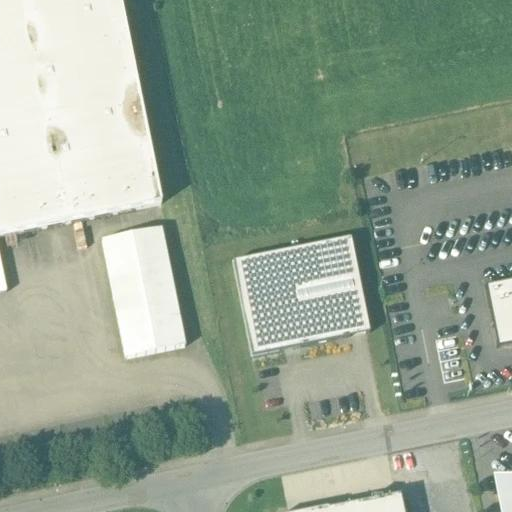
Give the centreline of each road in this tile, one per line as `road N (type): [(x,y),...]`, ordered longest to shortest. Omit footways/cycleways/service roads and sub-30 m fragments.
road 1 (unclassified): [(511,412),(190,480)]
road 2 (unclassified): [(190,480),(53,511)]
